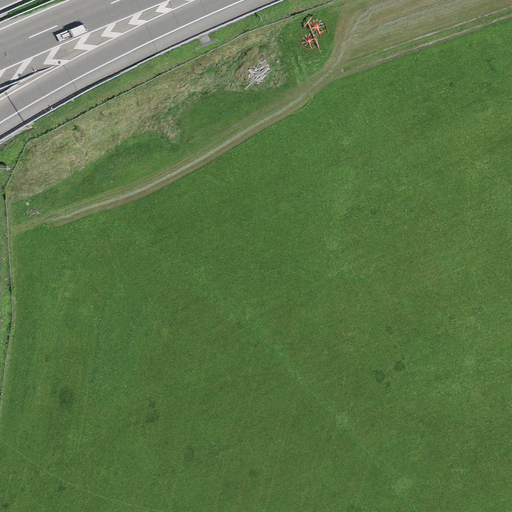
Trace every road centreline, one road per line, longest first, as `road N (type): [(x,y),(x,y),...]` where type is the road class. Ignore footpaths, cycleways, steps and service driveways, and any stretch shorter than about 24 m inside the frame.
road 1 (motorway): [(0,115),(220,0)]
road 2 (track): [(304,89),(511,11)]
road 3 (motorway): [(0,52),(123,0)]
